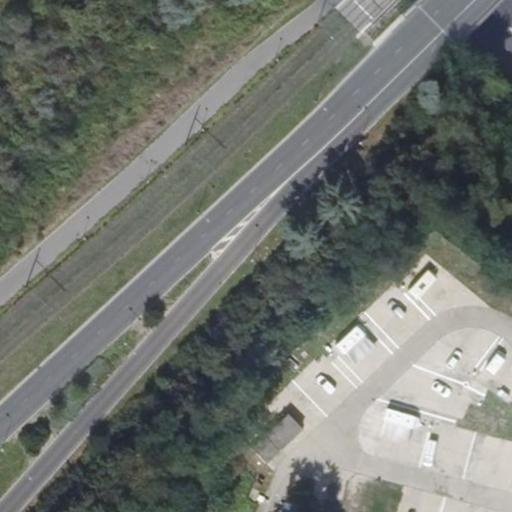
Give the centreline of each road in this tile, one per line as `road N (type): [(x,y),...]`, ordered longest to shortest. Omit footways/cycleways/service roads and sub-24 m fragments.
road 1 (secondary): [(5,511),(294,186),(484,0)]
road 2 (secondary): [(451,0),(0,424)]
